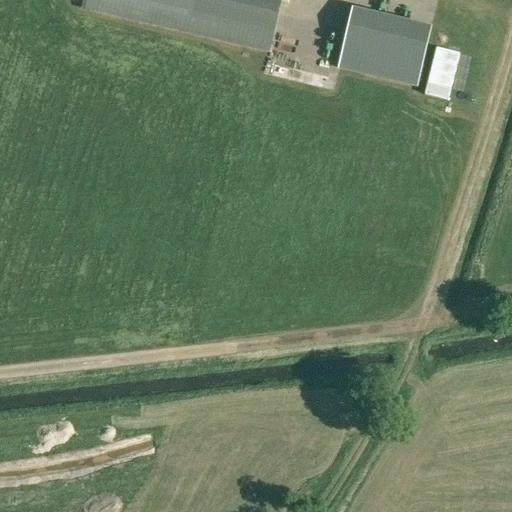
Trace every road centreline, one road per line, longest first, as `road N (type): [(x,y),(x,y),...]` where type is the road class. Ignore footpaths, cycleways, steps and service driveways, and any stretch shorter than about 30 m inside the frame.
road 1 (track): [(414,347),(511,37)]
road 2 (track): [(0,372),(223,348)]
